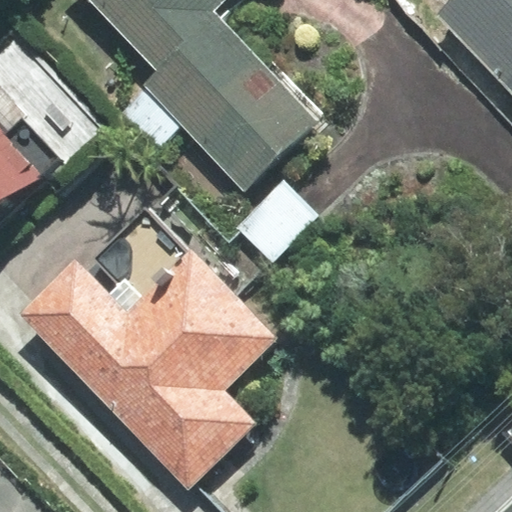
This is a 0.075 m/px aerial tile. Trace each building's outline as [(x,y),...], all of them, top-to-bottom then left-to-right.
[(91,0),(166,78),(148,95),(250,202),(326,130),(227,26),(254,0),(91,0)] [(511,0),(481,0),(451,27),(511,94),(511,0)] [(21,146),(0,125),(0,243),(59,183),(21,146)] [(324,223),(289,189),(244,233),(279,268),(324,223)] [(291,350),(211,267),(144,332),(87,273),(31,327),(195,496),(266,428),(239,400),(291,350)]
